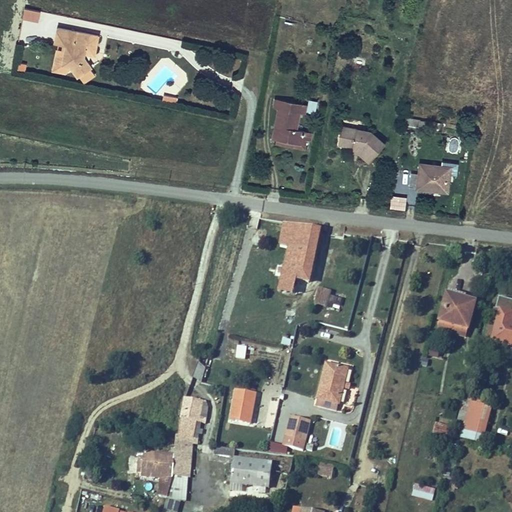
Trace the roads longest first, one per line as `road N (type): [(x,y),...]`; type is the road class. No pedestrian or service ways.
road 1 (unclassified): [(0,178),(73,178),(511,235)]
road 2 (unknown): [(393,222),(355,415),(286,401)]
